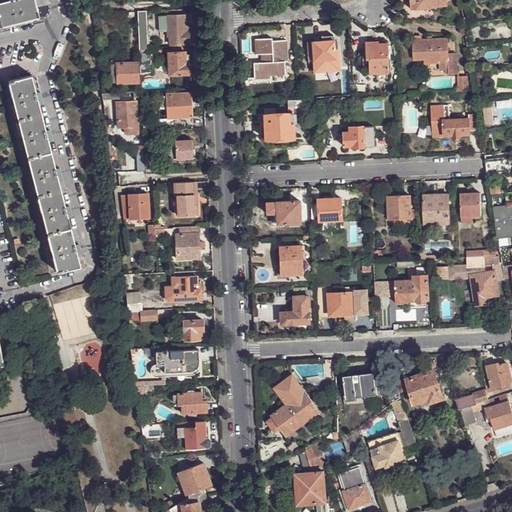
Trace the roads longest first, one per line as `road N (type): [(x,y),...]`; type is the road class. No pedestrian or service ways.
road 1 (residential): [(236,350),(488,339)]
road 2 (residential): [(226,178),(474,166)]
road 3 (residential): [(236,350),(226,178)]
road 4 (residential): [(386,2),(216,20)]
road 5 (residential): [(246,511),(236,350)]
road 6 (residential): [(225,173),(216,20)]
road 7 (residential): [(214,1),(88,6)]
